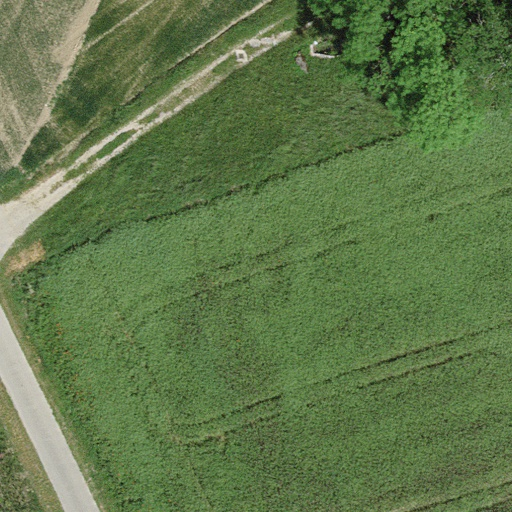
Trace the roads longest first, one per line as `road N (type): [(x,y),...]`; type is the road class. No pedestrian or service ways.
road 1 (track): [(0,226),(233,60),(346,0)]
road 2 (track): [(80,511),(0,346)]
